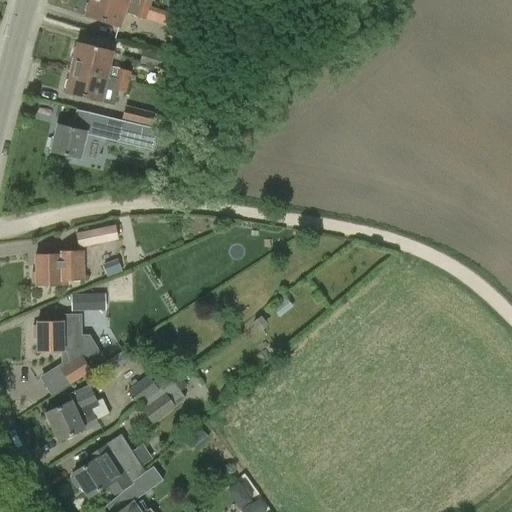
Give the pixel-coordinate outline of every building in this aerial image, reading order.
[(119,27),(127,1),(125,0),(90,0),(85,16),(119,27)] [(150,0),(139,0),(137,7),(149,10),(152,0),(150,0)] [(146,22),(149,10),(137,7),(134,19),(146,22)] [(77,43),(71,68),(114,79),(116,70),(108,68),(112,52),(77,43)] [(165,71),(168,59),(143,53),(141,66),(165,71)] [(113,79),(114,79),(71,68),(65,93),(100,102),(100,101),(114,105),(117,90),(126,93),(128,83),(130,73),(119,70),(117,80),(113,79)] [(126,107),(122,122),(151,129),(155,114),(126,107)] [(57,126),(50,156),(81,163),(88,134),(153,150),(158,131),(77,111),(72,130),(57,126)] [(115,226),(76,234),(79,248),(118,239),(115,226)] [(33,273),(33,284),(36,284),(36,287),(67,286),(67,282),(83,282),(83,251),(59,251),(59,254),(35,255),(36,273),(33,273)] [(104,266),(108,277),(123,272),(118,260),(104,266)] [(88,296),(72,296),(72,311),(88,310),(88,296)] [(37,352),(61,351),(62,363),(64,367),(61,370),(65,376),(69,384),(105,362),(89,337),(81,337),(80,315),(65,316),(61,320),(61,322),(36,322),(37,352)] [(128,391),(139,406),(159,390),(148,375),(128,391)] [(185,399),(176,386),(143,411),(153,424),(185,399)] [(58,441),(83,429),(85,432),(99,425),(91,409),(93,408),(98,405),(92,392),(72,402),(74,405),(72,405),(70,401),(45,413),(58,441)] [(199,428),(189,437),(199,447),(209,438),(199,428)] [(93,459),(72,473),(74,476),(71,478),(76,486),(79,484),(88,497),(108,484),(115,495),(131,485),(132,484),(130,481),(141,470),(120,436),(90,455),(93,459)] [(152,511),(150,509),(145,511),(140,511),(133,501),(163,480),(153,467),(133,482),(134,483),(115,497),(124,508),(118,511),(152,511)] [(252,503),(240,486),(229,493),(241,510),(252,503)] [(243,511),(264,511),(260,503),(243,511)]
